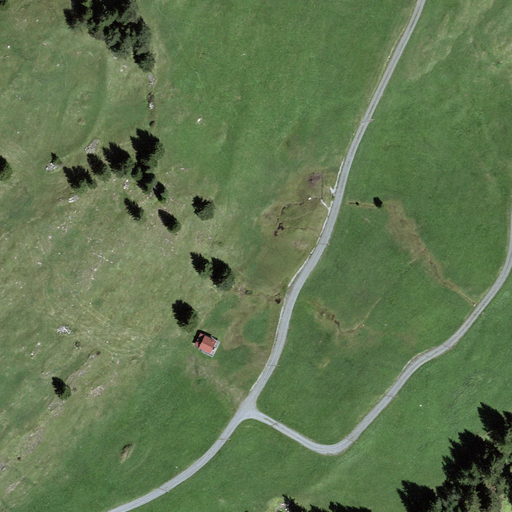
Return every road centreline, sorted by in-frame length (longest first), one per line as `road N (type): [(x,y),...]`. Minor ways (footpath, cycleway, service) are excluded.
road 1 (track): [(115,511),(187,478),(267,376),(297,281),(325,243),(344,166),(422,0)]
road 2 (track): [(238,413),(332,452),(350,441),(410,365),(457,338),(511,258)]
